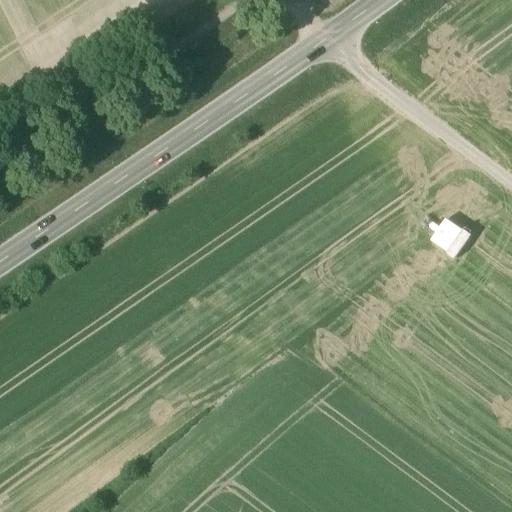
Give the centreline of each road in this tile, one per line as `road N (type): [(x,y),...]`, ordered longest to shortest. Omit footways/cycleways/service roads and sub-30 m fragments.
road 1 (secondary): [(0,262),(380,0)]
road 2 (track): [(286,0),(323,43),(511,184)]
